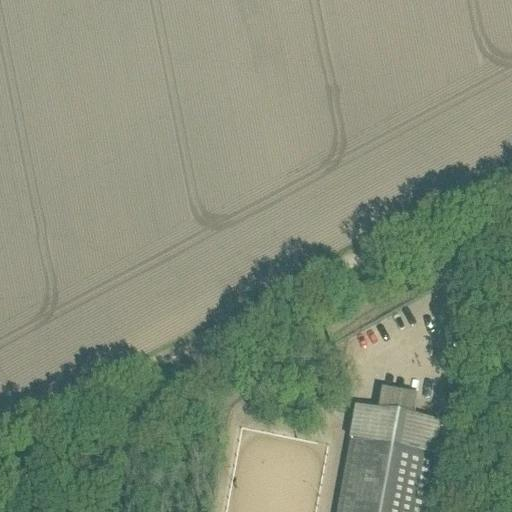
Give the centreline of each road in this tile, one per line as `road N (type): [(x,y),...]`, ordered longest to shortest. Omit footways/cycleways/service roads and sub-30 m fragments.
road 1 (track): [(215,335),(431,220)]
road 2 (track): [(0,443),(215,335)]
road 3 (track): [(91,511),(171,411),(215,335)]
